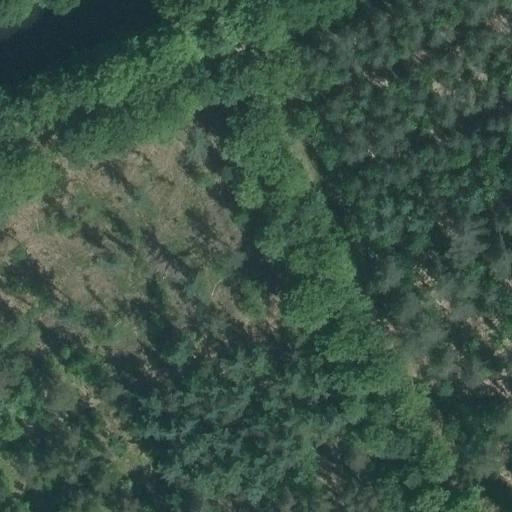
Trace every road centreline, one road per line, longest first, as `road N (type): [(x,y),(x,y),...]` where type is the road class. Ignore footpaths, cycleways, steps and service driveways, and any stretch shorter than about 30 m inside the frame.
road 1 (track): [(245,54),(353,293),(467,511)]
road 2 (unknown): [(0,136),(319,0)]
